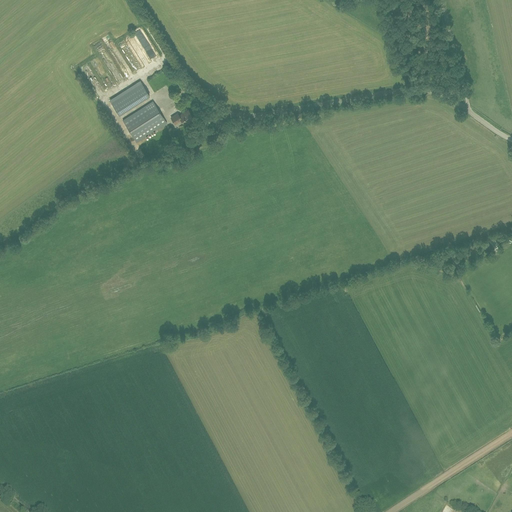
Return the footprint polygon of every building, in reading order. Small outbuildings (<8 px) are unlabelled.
[(108,35),(103,39),(108,46),(113,43),(108,35)] [(122,45),(122,48),(126,48),(127,53),(130,52),(129,43),(122,45)] [(127,78),(112,51),(108,53),(103,44),(99,46),(112,69),(109,70),(116,83),(118,82),(113,73),(118,70),(124,79),(127,78)] [(108,74),(103,76),(111,91),(115,89),(108,74)] [(119,115),(149,96),(141,83),(111,102),(119,115)] [(136,142),(167,123),(153,101),(123,120),(136,142)] [(189,121),(193,118),(188,110),(179,116),(178,113),(171,117),(175,124),(182,120),(184,124),(186,123),(187,123),(189,122),(189,121)]
